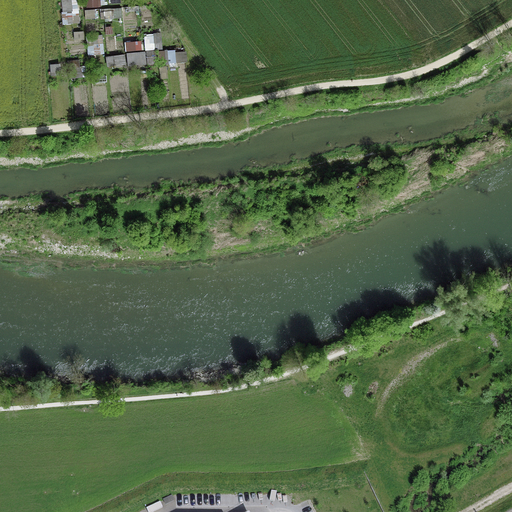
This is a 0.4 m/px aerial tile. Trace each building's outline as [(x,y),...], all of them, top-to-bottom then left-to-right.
[(79,0),(64,0),(66,13),(81,10),(79,0)] [(163,34),(147,35),(148,50),(164,49),(163,34)] [(105,39),(90,42),(92,56),(108,54),(105,39)] [(144,51),(144,41),(130,41),(130,51),(144,51)] [(149,52),(150,64),(190,62),(189,49),(149,52)] [(130,65),(149,65),(148,52),(129,52),(130,65)] [(110,66),(129,66),(129,55),(110,55),(110,66)]
